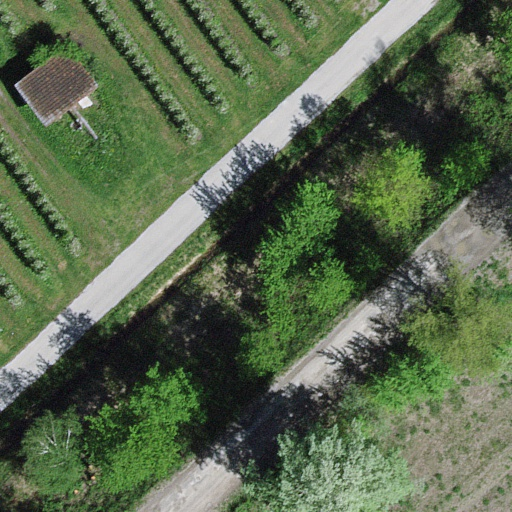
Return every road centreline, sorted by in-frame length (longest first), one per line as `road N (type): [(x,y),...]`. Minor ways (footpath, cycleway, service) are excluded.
road 1 (unclassified): [(0,403),(423,0)]
road 2 (track): [(172,511),(511,193)]
